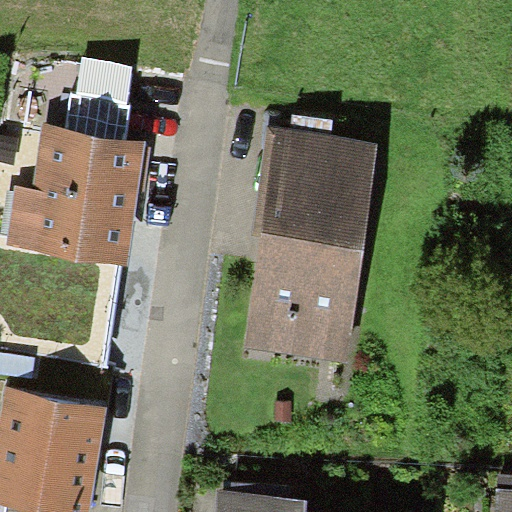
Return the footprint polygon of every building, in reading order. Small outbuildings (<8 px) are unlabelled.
[(143,122),(43,110),(34,179),(16,177),(9,234),(128,248),(138,169),(143,122)] [(261,220),(246,338),(347,351),(376,128),(274,116),(261,220)] [(106,402),(9,386),(0,432),(0,497),(81,511),(86,511),(93,480),(106,402)] [(511,511),(511,467),(499,467),(495,511),(511,511)] [(305,489),(216,486),(215,511),(430,511),(431,511),(304,507),(305,489)]
